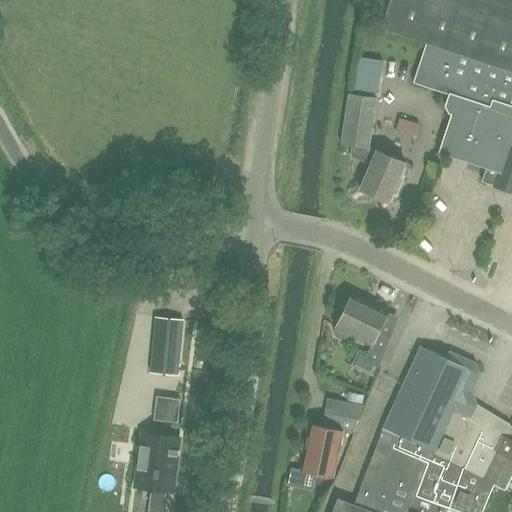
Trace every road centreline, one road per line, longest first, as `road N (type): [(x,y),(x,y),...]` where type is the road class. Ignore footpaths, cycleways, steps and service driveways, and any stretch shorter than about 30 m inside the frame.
road 1 (unclassified): [(258,218),(112,219),(75,210),(42,188),(0,126)]
road 2 (tertiary): [(221,511),(258,218)]
road 3 (tertiary): [(511,326),(328,233),(258,218)]
road 4 (tertiary): [(258,218),(286,0)]
